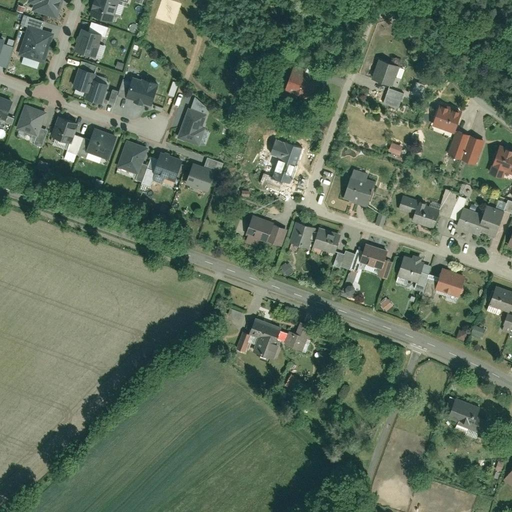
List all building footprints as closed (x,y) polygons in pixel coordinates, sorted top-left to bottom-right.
[(62,0),(26,0),(25,6),(57,16),(62,0)] [(119,0),(92,0),(89,13),(113,21),(119,0)] [(55,30),(27,22),(18,51),(45,60),(55,30)] [(101,31),(79,24),(72,48),(94,54),(101,31)] [(399,64),(378,56),(370,78),(391,86),(399,64)] [(94,68),(78,63),(71,84),(85,88),(83,95),(102,101),(108,80),(92,75),(94,68)] [(324,73),(293,63),(285,87),(317,97),(324,73)] [(158,78),(130,70),(123,94),(151,102),(158,78)] [(385,87),(381,104),(397,107),(401,91),(385,87)] [(13,95),(0,90),(0,113),(6,116),(13,95)] [(46,107),(24,99),(14,125),(37,133),(46,107)] [(460,109),(438,101),(431,124),(453,131),(460,109)] [(204,109),(187,104),(177,137),(198,143),(204,126),(200,125),(204,109)] [(77,118),(57,112),(50,133),(70,139),(77,118)] [(116,131),(93,124),(84,150),(107,157),(116,131)] [(477,164),(485,138),(456,129),(447,155),(477,164)] [(304,144),(275,135),(263,171),(292,181),(304,144)] [(149,144),(125,136),(115,165),(139,173),(149,144)] [(402,144),(391,141),(387,152),(399,156),(402,144)] [(511,147),(498,143),(488,173),(511,181),(511,147)] [(181,156),(158,149),(152,167),(157,169),(154,178),(172,184),(181,156)] [(217,169),(190,162),(184,182),(211,190),(217,169)] [(377,174),(352,166),(342,197),(367,205),(377,174)] [(466,195),(444,188),(436,213),(459,220),(463,206),(466,195)] [(419,198),(401,194),(397,210),(412,213),(410,221),(433,227),(436,213),(437,210),(418,205),(419,198)] [(506,209),(486,202),(482,213),(463,206),(459,220),(456,225),(497,238),(506,209)] [(286,224),(252,212),(242,241),(256,245),(259,236),(279,243),(286,224)] [(373,223),(382,226),(386,215),(377,212),(373,223)] [(314,222),(293,217),(288,240),(308,245),(314,222)] [(341,228),(317,223),(312,245),(335,251),(341,228)] [(387,247),(365,240),(359,261),(378,266),(376,273),(387,277),(392,260),(384,257),(387,247)] [(347,269),(352,252),(342,249),(341,253),(334,251),(330,264),(347,269)] [(424,258),(403,251),(396,273),(417,280),(424,258)] [(466,272),(441,265),(434,288),(458,295),(466,272)] [(511,298),(511,289),(495,283),(488,303),(508,310),(511,298)] [(387,299),(379,302),(382,309),(390,306),(387,299)] [(511,314),(504,312),(499,329),(510,332),(511,324),(511,314)] [(253,315),(247,331),(251,332),(257,335),(252,350),(274,358),(281,341),(274,339),(279,325),(253,315)] [(295,331),(288,328),(282,342),(302,350),(313,324),(300,318),(295,331)] [(472,324),(469,333),(481,337),(483,328),(472,324)] [(247,331),(241,329),(234,350),(245,353),(251,332),(247,331)] [(461,340),(464,333),(459,331),(456,338),(461,340)] [(479,403),(454,395),(447,417),(457,420),(456,424),(481,432),(486,419),(475,415),(479,403)]
